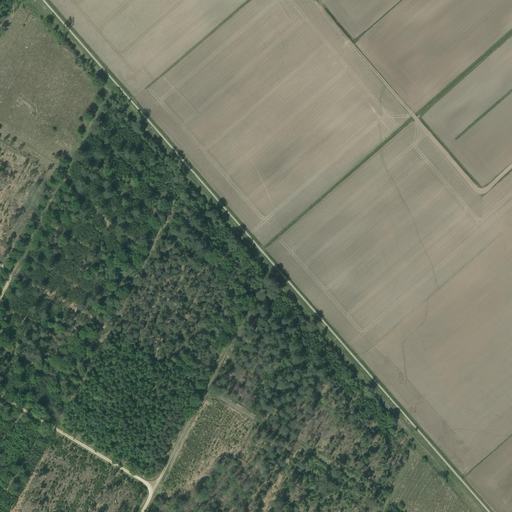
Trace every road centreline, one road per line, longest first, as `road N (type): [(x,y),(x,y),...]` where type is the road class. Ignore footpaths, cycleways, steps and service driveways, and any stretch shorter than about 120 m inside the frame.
road 1 (track): [(33,0),(268,271)]
road 2 (track): [(268,271),(479,511)]
road 3 (track): [(0,397),(154,487)]
road 4 (track): [(205,389),(268,271)]
